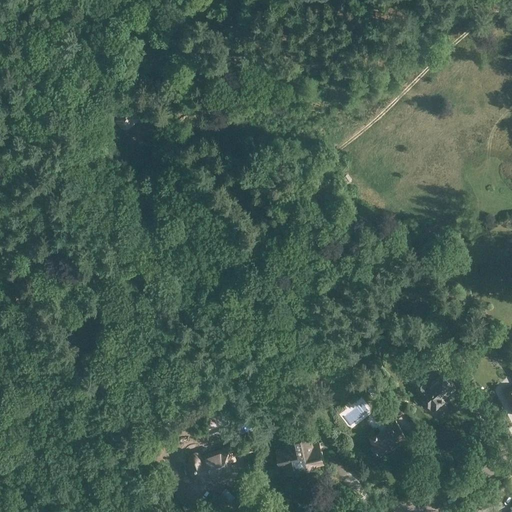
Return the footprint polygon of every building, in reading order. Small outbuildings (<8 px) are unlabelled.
[(131,103),(116,115),(118,118),(115,120),(121,128),(127,129),(142,118),(131,103)] [(433,344),(432,345),(427,349),(423,353),(432,364),(442,355),(433,344)] [(424,382),(415,389),(420,394),(419,395),(422,398),(422,400),(424,403),(427,403),(433,410),(437,406),(440,406),(442,404),(442,401),(445,399),(444,398),(456,387),(444,373),(428,387),(425,383),(424,382)] [(405,409),(396,397),(387,404),(397,416),(405,409)] [(381,451),(382,453),(407,438),(394,418),(395,418),(393,414),(385,419),(389,425),(371,437),(380,452),(381,451)] [(285,474),(318,466),(318,465),(324,464),(319,442),(313,443),(310,430),(284,436),(286,446),(275,448),(280,468),(284,467),(285,474)] [(188,463),(193,477),(197,476),(198,478),(198,479),(199,480),(200,481),(201,481),(202,481),(203,482),(203,481),(204,481),(205,481),(206,481),(206,480),(207,480),(207,479),(208,479),(208,478),(208,477),(208,476),(208,475),(208,474),(207,472),(212,470),(213,472),(224,468),(224,469),(233,466),(231,459),(236,457),(233,450),(239,447),(242,454),(255,449),(251,436),(237,441),(238,443),(231,445),(231,443),(201,454),(200,453),(199,452),(198,451),(197,451),(196,451),(195,451),(194,451),(193,451),(193,452),(192,452),(192,453),(191,453),(191,454),(190,455),(190,456),(190,457),(190,458),(192,462),(188,463)]
